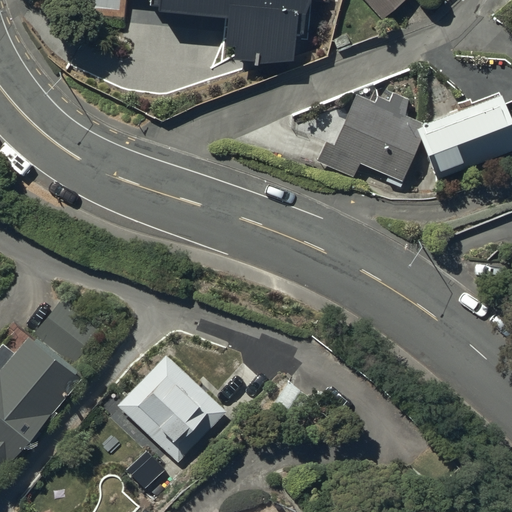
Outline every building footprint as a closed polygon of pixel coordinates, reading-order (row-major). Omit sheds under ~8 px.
[(313,0),(158,0),(157,12),(227,20),(229,56),(297,67),(301,37),(313,0)] [(401,0),(364,0),(381,19),(401,0)] [(511,147),(511,127),(497,90),(424,121),(403,111),(410,99),(393,91),(389,100),(377,95),(374,101),(356,92),(332,143),(325,140),(317,163),(353,176),(356,169),(400,185),(421,140),(436,178),(511,147)] [(0,481),(83,372),(12,319),(0,335),(0,481)] [(226,410),(164,353),(117,403),(179,461),(226,410)] [(183,476),(152,446),(125,474),(156,504),(183,476)]
